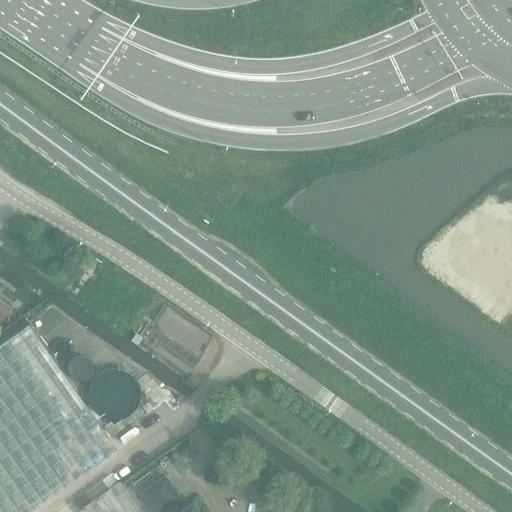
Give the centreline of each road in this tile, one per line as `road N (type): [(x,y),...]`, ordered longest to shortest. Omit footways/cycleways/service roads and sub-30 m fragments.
road 1 (unclassified): [(0,181),(122,256),(480,511)]
road 2 (primary): [(57,26),(95,90),(219,138),(322,137),(511,81)]
road 3 (primary): [(57,26),(109,62),(179,89),(275,107),(399,75),(469,42)]
road 4 (primary): [(57,26),(133,37),(210,64),(268,68),(325,60),(443,9)]
